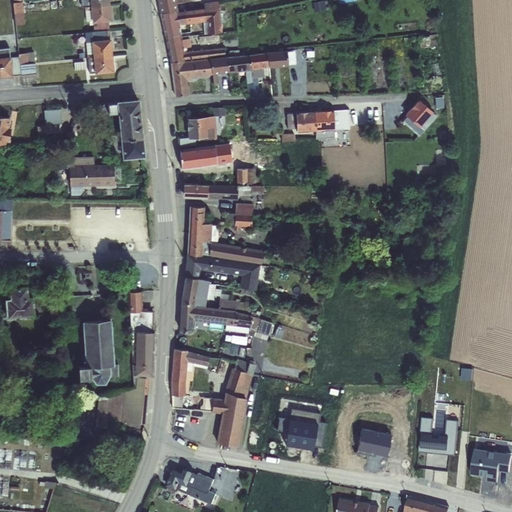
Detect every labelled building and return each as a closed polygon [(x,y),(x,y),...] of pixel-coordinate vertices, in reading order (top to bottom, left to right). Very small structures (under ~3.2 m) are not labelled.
[(175,0),(156,0),(159,13),(160,13),(177,10),(176,4),(175,0)] [(203,0),(202,0),(176,4),(177,10),(179,25),(180,31),(186,30),(187,29),(196,27),(196,23),(202,22),(203,28),(206,28),(206,40),(222,39),(218,0),(204,2),(203,0)] [(14,14),(23,13),(22,2),(13,2),(14,14)] [(90,6),(84,7),(86,21),(89,21),(89,25),(93,25),(93,31),(109,30),(108,21),(111,21),(110,4),(90,6)] [(177,10),(160,13),(165,38),(181,36),(180,31),(179,25),(177,10)] [(23,13),(14,14),(15,25),(24,24),(23,13)] [(93,31),(84,32),(86,58),(93,57),(112,55),(110,39),(109,30),(93,31)] [(181,36),(165,38),(170,62),(185,61),(182,39),(181,36)] [(182,39),(185,61),(209,58),(209,59),(225,57),(224,56),(228,56),(227,48),(224,48),(187,52),(186,47),(188,47),(186,38),(182,39)] [(8,48),(0,49),(0,76),(12,76),(20,76),(19,64),(18,54),(9,55),(8,48)] [(229,57),(227,57),(229,72),(245,70),(246,76),(245,76),(247,95),(253,94),(251,69),(249,54),(239,56),(238,50),(229,50),(229,57)] [(286,50),(267,53),(269,67),(288,65),(294,64),(292,50),(286,50)] [(18,54),(19,64),(34,63),(33,52),(18,54)] [(267,53),(249,54),(251,69),(253,94),(259,93),(257,78),(264,77),(263,68),(269,67),(267,53)] [(93,57),(86,58),(87,61),(88,72),(94,72),(94,74),(114,72),(112,55),(93,57)] [(225,57),(209,59),(212,74),(213,84),(218,83),(217,74),(229,72),(227,57),(225,57)] [(185,61),(170,62),(174,96),(188,95),(187,80),(190,80),(189,77),(212,74),(209,59),(209,58),(185,61)] [(19,64),(20,76),(21,78),(36,76),(34,63),(19,64)] [(442,95),(434,96),(435,106),(444,105),(442,95)] [(116,102),(117,113),(120,139),(143,139),(138,99),(116,101),(116,102)] [(406,114),(400,121),(418,136),(424,129),(426,131),(437,117),(432,113),(433,112),(418,99),(405,113),(406,114)] [(102,113),(104,113),(117,113),(116,102),(101,104),(102,113)] [(102,113),(101,104),(97,105),(99,125),(105,124),(104,113),(102,113)] [(212,116),(214,116),(225,115),(225,107),(212,107),(212,116)] [(332,109),(334,127),(349,126),(347,108),(332,109)] [(53,124),(58,124),(62,123),(61,109),(52,112),(53,124)] [(332,109),(314,111),(315,131),(315,138),(334,137),(333,130),(334,130),(334,127),(332,109)] [(295,113),(286,114),(287,129),(296,128),(296,132),(315,131),(314,111),(295,112),(295,113)] [(45,126),(45,134),(59,133),(58,124),(53,124),(52,112),(44,112),(45,126)] [(0,115),(0,144),(6,144),(6,142),(8,142),(11,128),(8,127),(10,117),(0,115)] [(187,136),(177,136),(178,147),(195,145),(207,146),(207,139),(216,139),(214,116),(212,116),(187,118),(187,136)] [(45,134),(45,126),(37,126),(38,144),(46,143),(45,134)] [(281,141),(292,141),(294,141),(293,133),(281,134),(281,141)] [(143,139),(120,139),(122,159),(144,156),(143,139)] [(214,145),(216,164),(252,159),(252,153),(250,142),(235,144),(235,142),(214,145)] [(216,164),(214,145),(179,149),(181,169),(216,164)] [(69,168),(69,165),(95,164),(94,156),(66,158),(66,168),(69,168)] [(69,165),(69,168),(70,186),(82,186),(114,185),(114,183),(113,166),(113,164),(69,165)] [(237,186),(258,185),(258,172),(255,172),(255,168),(235,169),(235,171),(233,171),(233,185),(237,185),(237,186)] [(363,172),(348,173),(349,180),(364,179),(363,172)] [(207,198),(207,185),(183,184),(182,197),(207,198)] [(207,185),(207,198),(237,200),(237,196),(250,195),(250,194),(263,194),(263,185),(258,185),(237,186),(207,185)] [(82,186),(70,186),(70,195),(80,195),(82,192),(82,186)] [(0,210),(0,221),(0,239),(10,240),(12,200),(0,199),(0,210)] [(235,214),(252,215),(253,204),(235,203),(235,214)] [(189,206),(187,253),(202,255),(259,264),(261,265),(261,262),(268,264),(270,256),(263,254),(263,251),(217,243),(218,235),(216,225),(211,225),(211,224),(203,223),(204,207),(189,206)] [(252,215),(235,214),(222,213),(228,225),(234,225),(234,230),(238,230),(238,226),(251,227),(251,223),(264,223),(264,215),(252,215)] [(384,240),(383,248),(392,249),(392,241),(384,240)] [(187,253),(184,277),(198,278),(199,270),(241,277),(239,288),(241,288),(240,294),(254,296),(255,291),(259,264),(202,255),(187,253)] [(184,277),(180,303),(205,306),(233,310),(237,312),(252,315),(258,316),(260,312),(256,311),(256,312),(250,311),(251,304),(228,299),(228,294),(220,293),(221,290),(214,289),(215,284),(208,284),(209,280),(198,278),(184,277)] [(10,298),(5,298),(6,318),(33,315),(32,296),(27,296),(26,285),(8,287),(10,298)] [(124,390),(121,422),(144,424),(148,377),(153,377),(153,310),(142,310),(141,291),(127,292),(132,376),(136,377),(135,388),(124,390)] [(54,296),(48,296),(50,316),(54,316),(59,316),(58,296),(54,296)] [(180,303),(179,333),(192,335),(193,325),(205,327),(205,322),(225,324),(224,330),(247,333),(247,334),(254,336),(255,332),(256,332),(268,336),(272,323),(260,318),(251,316),(252,315),(237,312),(233,310),(205,306),(180,303)] [(85,365),(78,366),(78,378),(91,377),(95,384),(105,383),(108,377),(118,376),(118,365),(114,365),(110,319),(82,321),(85,365)] [(173,348),(171,394),(172,408),(174,409),(221,413),(216,443),(238,446),(246,398),(255,364),(236,359),(233,368),(231,367),(224,392),(223,399),(213,398),(213,396),(185,393),(186,370),(192,371),(192,365),(206,368),(209,357),(187,351),(187,350),(173,348)] [(473,379),(473,367),(461,366),(461,379),(473,379)] [(121,422),(124,390),(76,400),(77,403),(97,399),(98,400),(95,426),(109,427),(109,421),(121,422)] [(422,414),(419,449),(455,452),(458,418),(448,417),(446,433),(432,431),(433,415),(422,414)] [(511,451),(475,446),(473,469),(509,473),(511,451)] [(188,487),(194,473),(183,469),(182,472),(174,469),(166,486),(177,491),(177,490),(180,484),(188,487)] [(180,484),(177,490),(206,502),(204,509),(208,511),(216,494),(209,491),(214,479),(198,473),(198,475),(194,473),(188,487),(180,484)] [(447,511),(449,507),(407,495),(402,511),(447,511)] [(339,499),(337,511),(377,511),(378,507),(370,505),(370,504),(339,499)]
